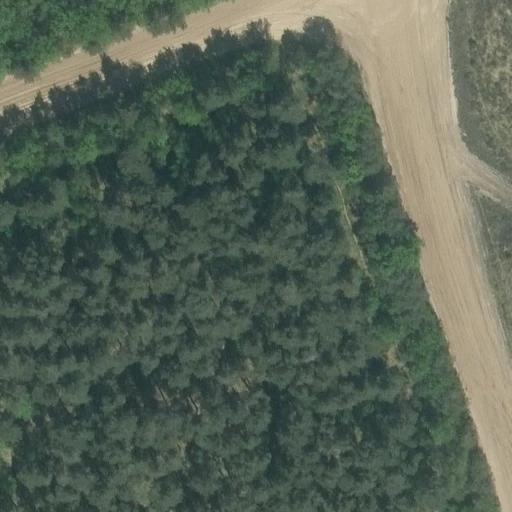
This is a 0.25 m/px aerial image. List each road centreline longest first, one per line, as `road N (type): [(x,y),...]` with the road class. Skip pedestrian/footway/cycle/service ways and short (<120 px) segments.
road 1 (track): [(431,0),(430,142),(511,411)]
road 2 (track): [(0,127),(325,0)]
